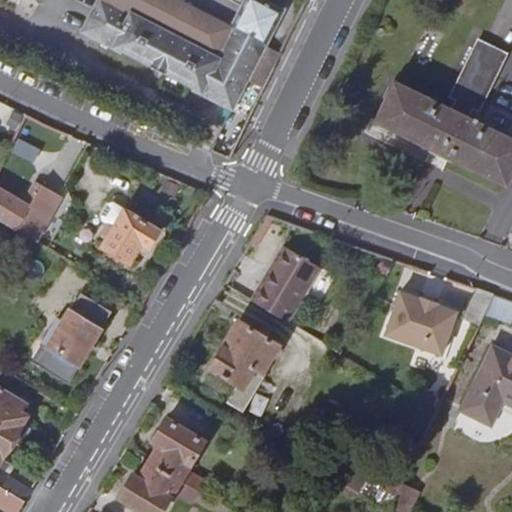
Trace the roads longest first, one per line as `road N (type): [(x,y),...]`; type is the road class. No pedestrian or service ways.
road 1 (residential): [(55,511),(253,181)]
road 2 (residential): [(511,280),(253,181)]
road 3 (residential): [(253,181),(217,177),(0,78)]
road 4 (residential): [(342,0),(253,181)]
